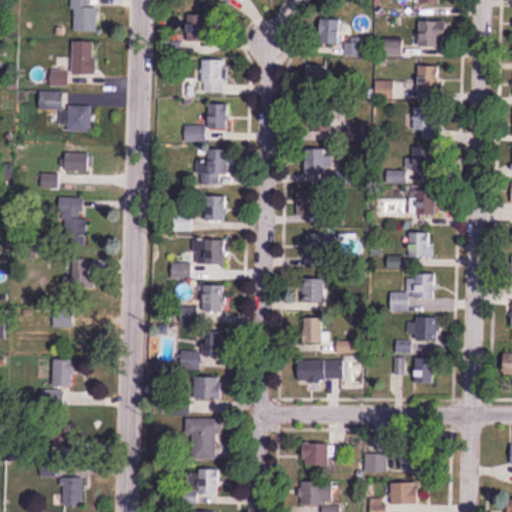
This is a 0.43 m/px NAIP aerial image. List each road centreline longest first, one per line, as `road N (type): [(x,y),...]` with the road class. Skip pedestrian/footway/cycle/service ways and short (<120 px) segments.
road 1 (residential): [(124,511),(140,0)]
road 2 (residential): [(466,511),(480,0)]
road 3 (residential): [(259,511),(269,22)]
road 4 (residential): [(511,408),(264,405)]
